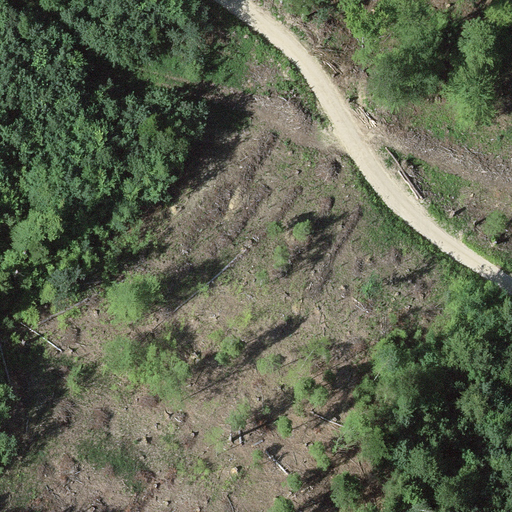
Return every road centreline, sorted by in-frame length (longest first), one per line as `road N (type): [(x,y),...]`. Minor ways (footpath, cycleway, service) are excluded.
road 1 (track): [(239,0),(405,216),(511,290)]
road 2 (track): [(19,0),(193,62),(352,149)]
